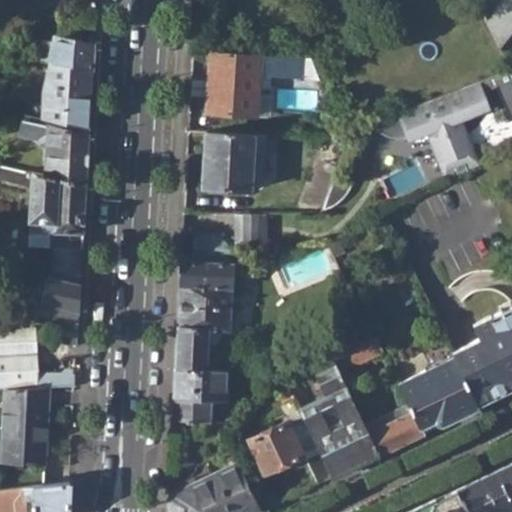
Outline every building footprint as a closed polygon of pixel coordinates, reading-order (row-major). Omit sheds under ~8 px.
[(500,46),(511,30),(511,0),(505,0),(488,22),(500,46)] [(52,59),(91,67),(92,43),(56,36),(56,40),(43,39),(40,57),(52,59)] [(309,58),(210,49),(208,79),(191,78),(190,95),(207,95),(206,111),(257,114),(259,87),(271,87),(272,74),(317,77),(309,58)] [(45,116),(88,124),(91,67),(52,59),(46,90),(45,116)] [(511,70),(511,69),(479,81),(370,122),(371,125),(379,135),(395,141),(401,140),(426,130),(439,172),(472,160),(460,128),(457,129),(454,120),(488,107),(485,98),(497,94),(511,125),(511,70)] [(47,174),(85,183),(87,131),(24,119),(21,135),(40,139),(39,143),(47,147),(47,174)] [(203,185),(251,188),(254,151),(264,151),(264,135),(205,131),(203,185)] [(56,247),(53,271),(79,279),(85,183),(47,174),(0,162),(0,174),(33,183),(31,228),(54,229),(54,247),(56,247)] [(332,179),(321,208),(325,207),(335,201),(347,188),(350,182),(343,179),(342,182),(332,179)] [(263,212),(236,211),(236,239),(263,241),(263,212)] [(175,367),(204,368),(206,342),(214,342),(221,338),(221,329),(229,329),(234,263),(181,260),(175,367)] [(59,308),(59,336),(76,336),(79,279),(53,271),(35,271),(34,284),(26,283),(23,300),(59,308)] [(478,340),(452,354),(477,405),(511,388),(511,306),(472,326),(478,340)] [(36,372),(33,344),(8,345),(7,330),(0,330),(0,384),(3,385),(48,383),(74,382),(74,370),(36,372)] [(32,330),(7,330),(8,345),(33,344),(32,330)] [(331,355),(339,370),(375,352),(367,337),(331,355)] [(404,402),(417,427),(434,418),(438,424),(477,405),(452,354),(393,383),(404,402)] [(362,423),(339,370),(331,355),(309,366),(323,395),(297,408),(318,449),(331,475),(376,454),(362,423)] [(175,367),(173,418),(210,418),(211,400),(223,400),(225,370),(204,368),(175,367)] [(0,442),(0,460),(43,461),(48,383),(3,385),(0,442)] [(404,402),(362,423),(376,454),(420,432),(417,427),(404,402)] [(246,437),(262,472),(302,452),(286,418),(246,437)] [(331,475),(318,449),(304,456),(317,482),(331,475)] [(467,509),(468,511),(499,511),(511,506),(511,459),(456,487),(467,509)] [(170,510),(172,511),(254,511),(259,510),(236,463),(197,481),(194,475),(169,486),(170,510)] [(59,511),(67,507),(69,479),(0,488),(0,511),(59,511)] [(461,511),(467,509),(456,487),(403,511),(461,511)]
